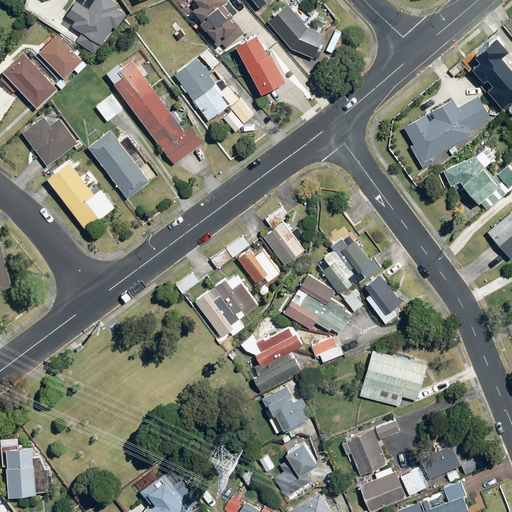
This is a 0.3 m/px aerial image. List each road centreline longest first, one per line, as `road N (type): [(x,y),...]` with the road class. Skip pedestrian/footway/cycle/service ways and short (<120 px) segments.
road 1 (residential): [(511,428),(462,306),(331,124)]
road 2 (secondary): [(331,124),(103,294)]
road 3 (residential): [(103,294),(0,183)]
road 4 (secondary): [(103,294),(0,370)]
